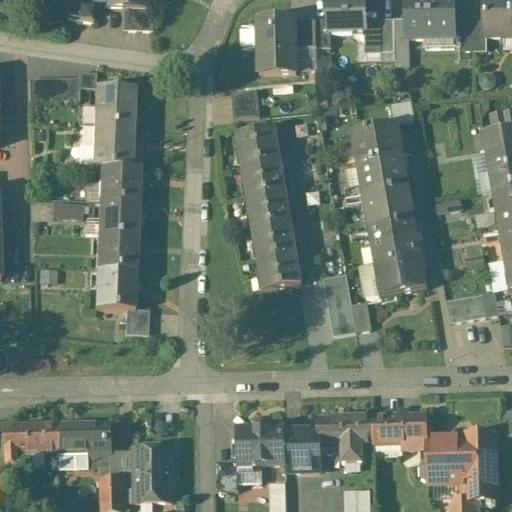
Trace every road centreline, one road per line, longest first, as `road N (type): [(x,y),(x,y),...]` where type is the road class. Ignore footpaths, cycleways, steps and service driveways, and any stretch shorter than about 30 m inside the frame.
road 1 (residential): [(194,387),(200,64)]
road 2 (residential): [(194,387),(511,381)]
road 3 (residential): [(0,36),(127,60),(200,64)]
road 4 (residential): [(0,389),(194,387)]
